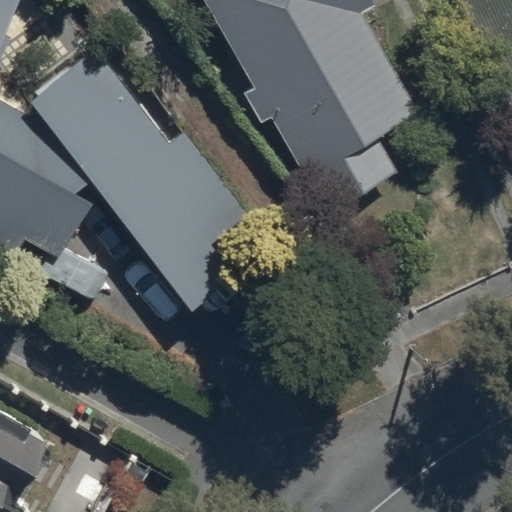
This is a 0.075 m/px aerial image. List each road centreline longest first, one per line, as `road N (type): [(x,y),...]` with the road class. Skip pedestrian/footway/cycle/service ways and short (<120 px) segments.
road 1 (residential): [(332,511),(0,321)]
road 2 (residential): [(511,415),(460,440),(373,511)]
